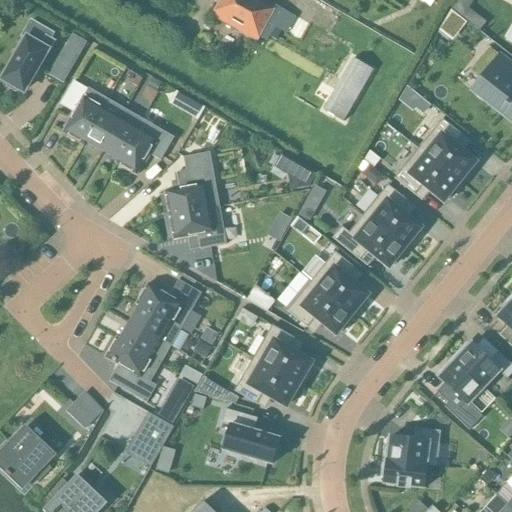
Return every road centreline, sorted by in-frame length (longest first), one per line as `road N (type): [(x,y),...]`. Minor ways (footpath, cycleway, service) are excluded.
road 1 (residential): [(511,215),(352,408),(334,450),(335,511)]
road 2 (residential): [(92,246),(23,308),(59,348)]
road 3 (residential): [(59,348),(116,253),(92,246)]
road 4 (residential): [(0,148),(92,246)]
